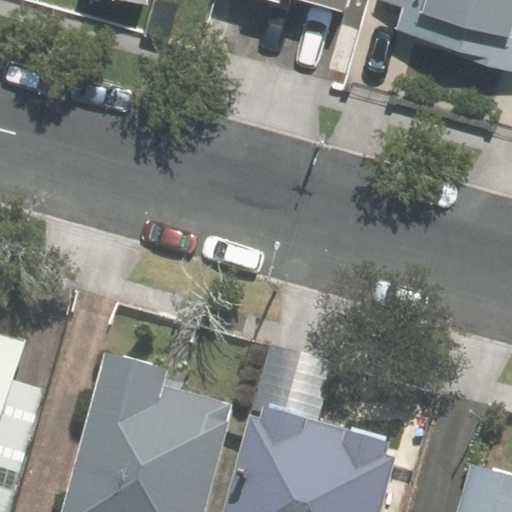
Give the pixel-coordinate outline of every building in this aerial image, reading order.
[(511,0),(411,0),(406,21),(453,33),(450,45),(511,61),(511,0)] [(25,344),(0,337),(0,511),(4,511),(36,393),(13,386),(25,344)] [(324,368),(260,351),(245,409),(308,425),(324,368)] [(169,375),(102,356),(59,511),(207,511),(235,411),(164,392),(169,375)] [(383,511),(400,452),(250,411),(221,511),(383,511)] [(511,511),(511,484),(466,471),(454,511),(511,511)]
